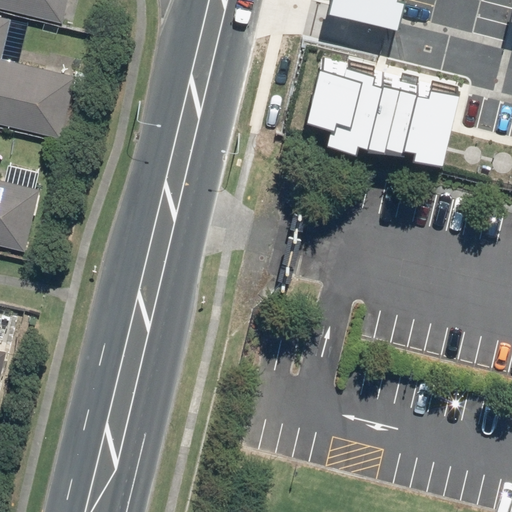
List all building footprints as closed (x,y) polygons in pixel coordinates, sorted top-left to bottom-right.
[(0,0),(0,2),(65,19),(70,0),(0,0)] [(337,0),(398,14),(401,0),(337,0)] [(15,17),(0,12),(0,116),(65,134),(81,73),(6,53),(15,17)] [(362,126),(387,131),(385,129),(399,71),(373,65),(374,57),(348,51),(345,60),(322,55),(311,101),(335,107),(330,127),(360,134),(362,126)] [(399,71),(385,129),(405,134),(406,127),(419,130),(418,138),(443,144),(459,79),(431,72),(429,78),(399,71)] [(0,239),(32,247),(46,184),(42,184),(46,169),(7,160),(4,172),(0,171),(0,239)] [(0,390),(10,349),(0,346),(0,390)]
